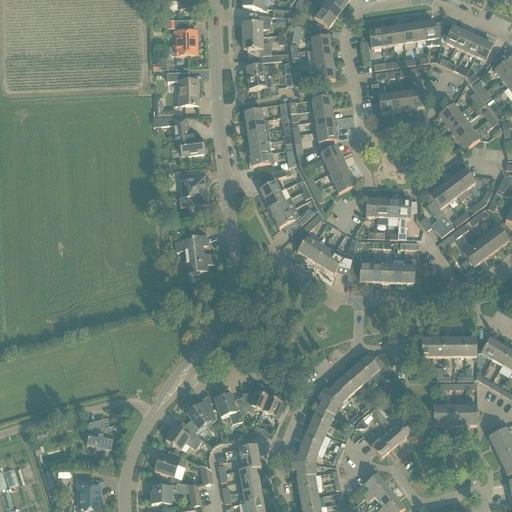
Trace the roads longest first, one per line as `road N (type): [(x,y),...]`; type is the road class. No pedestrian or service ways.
road 1 (residential): [(232,259),(214,0)]
road 2 (residential): [(287,511),(278,463),(308,391),(357,348),(358,301)]
road 3 (residential): [(359,135),(344,37),(365,7),(418,0)]
road 4 (residential): [(511,259),(483,282),(418,303),(358,301)]
road 5 (unclassified): [(0,435),(114,404),(153,416)]
road 6 (residential): [(502,166),(445,158),(415,126),(359,135)]
road 7 (residential): [(364,466),(396,473),(427,504),(471,490),(486,494)]
road 8 (residential): [(358,301),(276,260),(232,259)]
road 9 (residential): [(182,373),(217,321),(232,259)]
